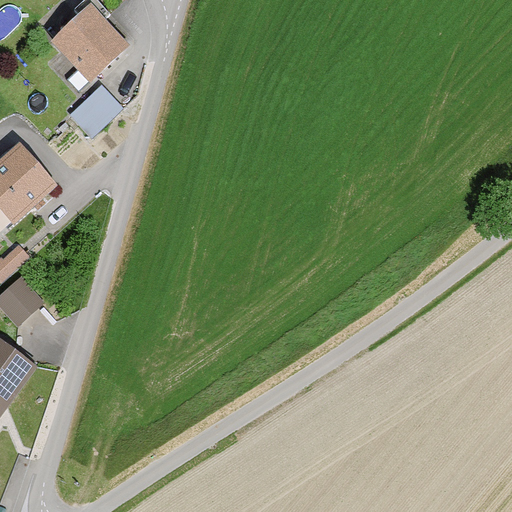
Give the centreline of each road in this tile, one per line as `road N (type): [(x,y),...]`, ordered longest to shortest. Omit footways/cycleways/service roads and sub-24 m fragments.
road 1 (unclassified): [(43,511),(179,1)]
road 2 (track): [(92,511),(342,355),(511,229)]
